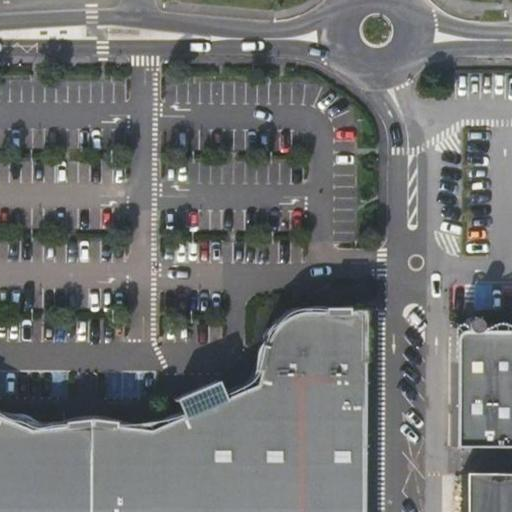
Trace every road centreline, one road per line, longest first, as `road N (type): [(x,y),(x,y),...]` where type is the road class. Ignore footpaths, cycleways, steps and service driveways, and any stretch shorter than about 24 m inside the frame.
road 1 (unclassified): [(238,38),(91,14),(0,22)]
road 2 (unclassified): [(0,47),(238,38)]
